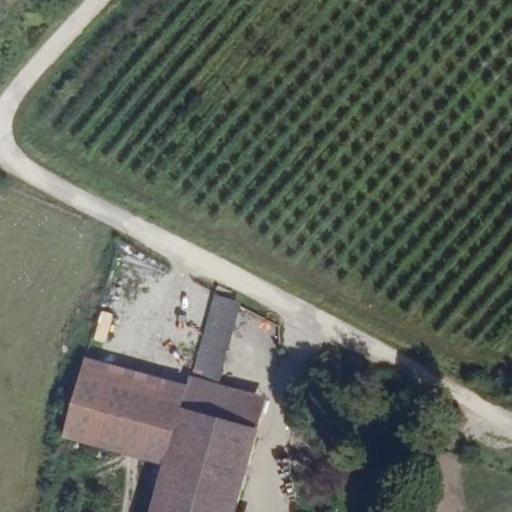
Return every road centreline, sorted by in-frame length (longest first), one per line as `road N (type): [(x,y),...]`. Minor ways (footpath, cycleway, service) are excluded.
road 1 (unclassified): [(511,425),(0,163)]
road 2 (unknown): [(290,366),(272,450),(271,511)]
road 3 (track): [(0,103),(90,0)]
